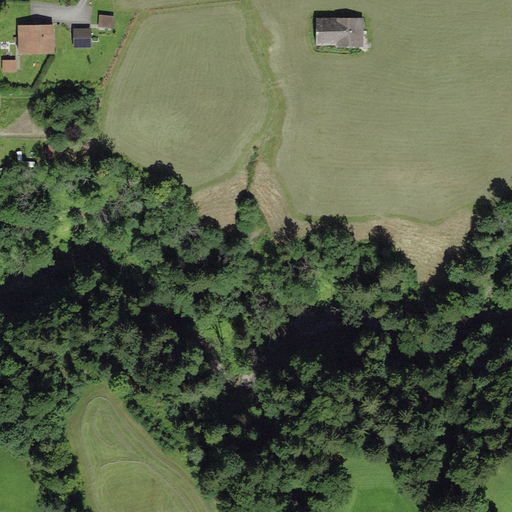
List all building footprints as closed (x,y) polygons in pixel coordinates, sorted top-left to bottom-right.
[(117,19),(101,17),(100,28),(116,29),(117,19)] [(338,21),(317,21),(317,47),(338,47),(338,21)] [(364,21),(338,21),(338,47),(338,50),(364,50),(364,21)] [(91,25),(72,26),(73,41),(92,40),(91,25)] [(53,28),(19,29),(20,58),(53,58),(53,28)] [(17,62),(3,62),(3,73),(17,73),(17,62)]
